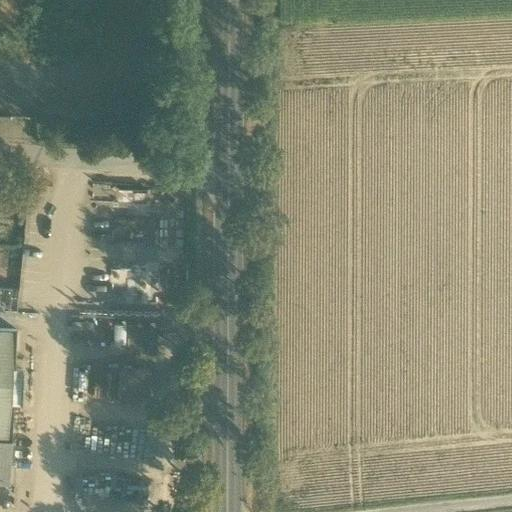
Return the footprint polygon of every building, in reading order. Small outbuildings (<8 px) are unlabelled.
[(0,0),(0,58),(96,59),(96,0),(0,0)] [(135,200),(119,198),(113,241),(148,246),(153,207),(135,204),(135,200)] [(112,322),(112,343),(156,344),(157,323),(112,322)] [(0,481),(9,482),(12,402),(13,385),(21,385),(21,368),(13,367),(15,330),(0,329),(0,481)] [(150,368),(118,366),(115,402),(148,404),(150,368)] [(20,403),(21,385),(13,385),(12,402),(20,403)]
